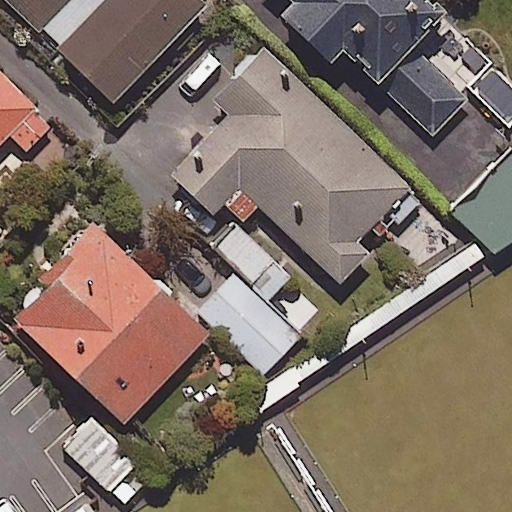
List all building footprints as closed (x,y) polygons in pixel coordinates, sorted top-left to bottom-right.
[(5,0),(30,23),(29,24),(112,105),(205,10),(194,0),(5,0)] [(278,25),(323,68),(339,52),(433,142),(476,97),(467,89),(492,62),(429,2),(431,0),(289,0),(296,6),(278,25)] [(409,192),(262,52),(212,104),(226,118),(168,179),(210,219),(237,191),(338,287),(369,255),(358,245),(409,192)] [(52,126),(0,75),(0,145),(9,137),(26,153),(52,126)] [(511,245),(511,153),(508,150),(448,211),(495,257),(511,245)] [(289,279),(237,228),(216,249),(238,271),(198,312),(263,376),(302,337),(267,302),(289,279)] [(207,340),(94,231),(8,321),(121,429),(207,340)] [(151,477),(89,417),(60,447),(122,507),(151,477)]
